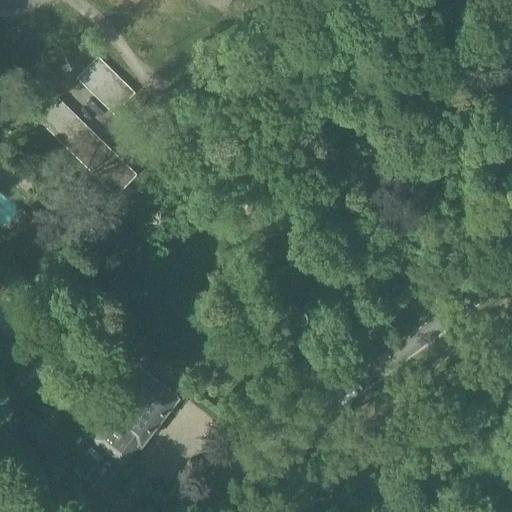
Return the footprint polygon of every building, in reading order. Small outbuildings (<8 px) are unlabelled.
[(172,55),(178,70),(193,64),(187,48),(172,55)] [(95,92),(120,117),(138,99),(112,74),(95,92)] [(115,192),(134,173),(100,139),(81,159),(115,192)] [(4,298),(7,301),(15,291),(0,278),(0,299),(2,300),(4,298)] [(108,410),(92,430),(127,457),(142,436),(144,437),(180,390),(142,361),(106,408),(108,410)] [(47,403),(28,429),(43,441),(63,415),(47,403)]
